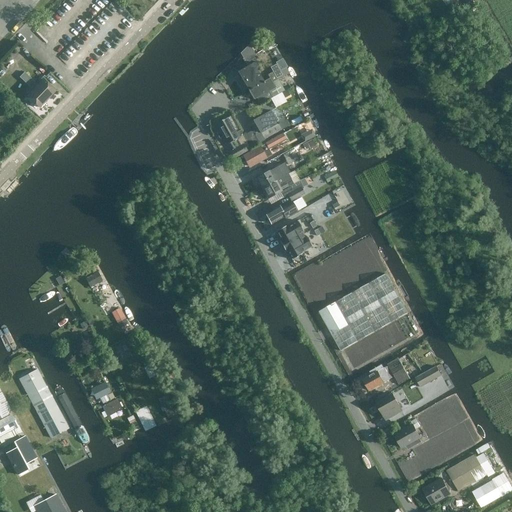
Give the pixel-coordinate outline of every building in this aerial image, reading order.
[(237,72),(246,86),(248,89),(256,84),(263,81),(253,63),(237,72)] [(282,75),(280,72),(276,64),(270,67),(272,72),(276,79),(282,76),(282,75)] [(275,88),(272,82),(277,80),(276,79),(272,72),(268,74),(270,78),(263,81),(256,84),(248,89),(254,100),(257,99),(261,105),(272,97),(283,91),(280,86),(275,88)] [(43,80),(28,97),(44,113),(56,102),(50,96),(55,91),(43,80)] [(259,144),(265,140),(261,133),(277,124),(276,121),(278,120),(274,114),(272,115),(270,111),(253,120),(257,128),(252,131),(259,144)] [(251,150),(245,139),(242,133),(243,133),(233,115),(215,124),(219,132),(216,134),(218,137),(221,136),(225,143),(228,142),(232,150),(229,152),(233,160),(251,150)] [(285,139),(282,134),(272,140),(275,145),(285,139)] [(259,148),(244,156),(250,166),(264,158),(259,148)] [(288,165),(298,160),(293,150),(282,155),(288,165)] [(277,167),(256,178),(262,188),(275,181),(273,176),(280,172),(277,167)] [(338,176),(335,171),(324,177),(327,182),(338,176)] [(262,188),(267,198),(280,191),(283,198),(288,195),(294,192),(290,186),(294,184),(291,179),(278,186),(275,181),(262,188)] [(304,194),(301,188),(303,187),(299,181),(294,184),(290,186),(294,192),(288,195),(291,200),(304,194)] [(271,224),(284,216),(286,217),(286,218),(297,211),(292,202),(280,209),(278,206),(265,213),(271,224)] [(280,243),(282,246),(303,234),(302,232),(303,231),(297,221),(287,227),(286,225),(276,231),(281,240),(279,241),(280,243)] [(304,237),(303,234),(282,246),(285,251),(287,251),(292,259),(302,253),(301,252),(312,246),(306,236),(304,237)] [(408,313),(386,274),(319,312),(341,351),(408,313)] [(388,366),(385,368),(390,378),(394,376),(399,385),(410,378),(398,358),(387,364),(388,366)] [(370,372),(372,375),(363,379),(370,391),(391,379),(390,378),(385,368),(383,365),(370,372)] [(420,387),(441,375),(436,366),(415,378),(420,387)] [(66,424),(39,372),(20,381),(50,438),(55,435),(53,431),(66,424)] [(9,407),(0,390),(0,418),(7,415),(9,407)] [(385,419),(387,418),(387,419),(402,411),(393,394),(377,403),(377,404),(376,405),(376,407),(378,410),(379,411),(380,410),(385,419)] [(118,399),(104,406),(108,415),(122,408),(118,399)] [(150,409),(139,414),(146,429),(157,425),(150,409)] [(0,421),(0,440),(1,443),(22,432),(19,425),(17,426),(11,415),(0,421)] [(421,437),(413,425),(394,436),(402,448),(409,444),(411,448),(421,442),(419,438),(421,437)] [(17,448),(7,453),(18,475),(29,469),(26,464),(36,458),(25,436),(14,442),(17,448)] [(488,443),(475,450),(478,454),(490,447),(488,443)] [(475,455),(447,471),(458,492),(493,472),(484,455),(477,459),(475,455)] [(498,477),(480,488),(490,504),(508,493),(498,477)] [(451,494),(442,478),(423,489),(432,505),(451,494)] [(64,511),(56,495),(34,506),(37,511),(64,511)]
